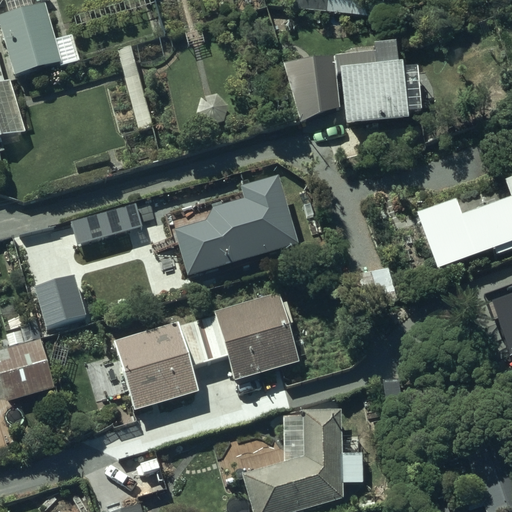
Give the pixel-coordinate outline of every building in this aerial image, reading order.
[(348,0),(286,0),(286,14),(348,17),(348,0)] [(43,7),(0,18),(0,33),(13,80),(58,67),(59,70),(80,64),(72,38),(54,43),(43,7)] [(395,70),(392,47),(371,49),(372,60),(334,62),(334,57),(311,62),(285,70),(300,127),(318,119),(342,113),(343,131),(405,124),(404,118),(438,114),(436,99),(417,102),(414,74),(399,76),(398,70),(395,70)] [(0,141),(25,134),(9,82),(4,84),(0,70),(0,141)] [(511,182),(503,186),(508,201),(460,218),(454,202),(415,216),(435,273),(493,253),(495,259),(511,253),(511,182)] [(208,232),(172,242),(185,288),(298,257),(278,186),(237,197),(243,213),(214,220),(208,232)] [(135,209),(69,227),(76,252),(142,233),(135,209)] [(171,284),(164,259),(110,273),(111,280),(108,280),(108,286),(113,286),(116,298),(171,284)] [(76,284),(38,295),(49,335),(87,325),(76,284)] [(170,327),(116,344),(112,345),(132,414),(197,397),(188,371),(225,360),(234,385),(298,367),(291,343),(305,338),(301,324),(292,326),(285,304),(280,305),(278,296),(213,315),(214,318),(177,330),(175,325),(170,327)] [(511,315),(490,324),(510,380),(511,379),(511,315)] [(8,350),(39,341),(34,324),(17,329),(19,333),(5,338),(8,350)] [(54,391),(39,341),(8,350),(0,352),(0,389),(5,405),(54,391)] [(389,384),(382,385),(386,424),(404,423),(400,383),(389,384)] [(340,441),(339,413),(301,414),(301,419),(281,420),(282,463),(239,477),(249,511),(305,511),(343,501),(342,487),(363,487),(362,450),(359,450),(358,440),(340,441)] [(166,491),(155,452),(114,464),(125,503),(166,491)]
